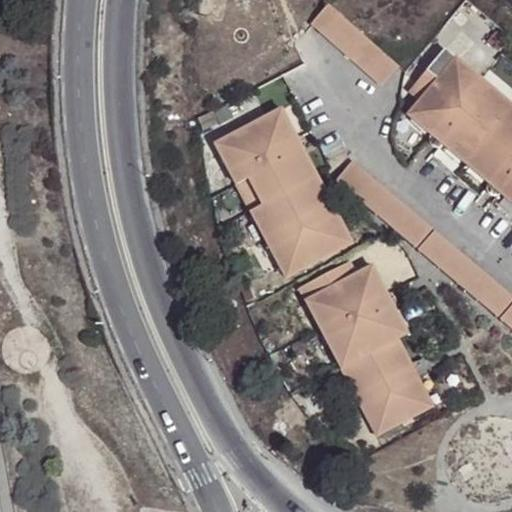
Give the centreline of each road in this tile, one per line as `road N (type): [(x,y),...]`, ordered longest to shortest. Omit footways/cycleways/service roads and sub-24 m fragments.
road 1 (primary): [(271,511),(234,459),(146,273),(119,125),(120,0)]
road 2 (primary): [(80,0),(82,136),(111,283),(219,511)]
road 3 (residential): [(511,267),(353,134),(306,47)]
road 4 (unknown): [(511,401),(483,400),(451,427),(438,478),(457,511)]
